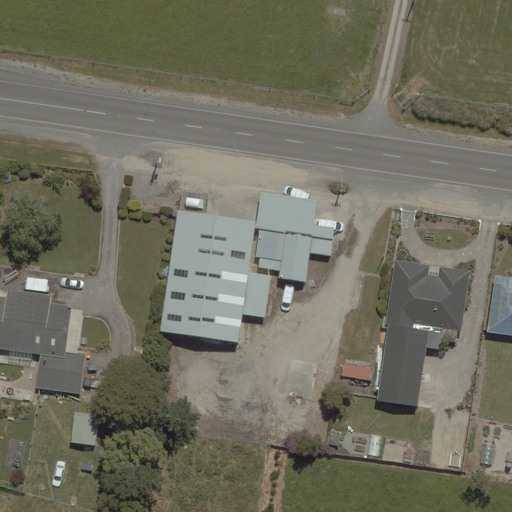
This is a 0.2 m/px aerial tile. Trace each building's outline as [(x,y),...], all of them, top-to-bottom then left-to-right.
[(323,226),(180,204),(159,339),(238,351),(243,315),(271,319),(277,281),(314,286),(323,226)] [(457,335),(466,275),(395,263),(372,406),(415,413),(429,331),(457,335)] [(147,316),(154,276),(137,273),(135,282),(126,280),(123,300),(133,302),(131,314),(147,316)] [(511,282),(494,280),(486,334),(511,337),(511,282)] [(78,399),(85,356),(65,353),(73,302),(0,291),(0,349),(40,355),(35,392),(78,399)] [(99,321),(85,319),(81,342),(95,345),(99,321)]
